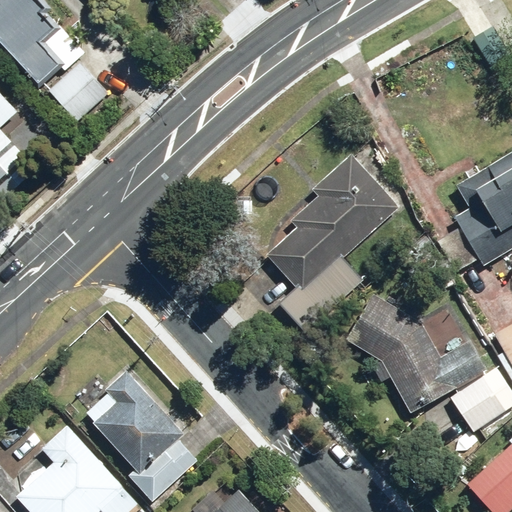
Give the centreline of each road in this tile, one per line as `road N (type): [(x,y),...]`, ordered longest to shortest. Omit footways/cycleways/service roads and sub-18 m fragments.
road 1 (residential): [(364,511),(98,210)]
road 2 (tertiary): [(360,0),(227,93),(98,210)]
road 3 (tertiary): [(98,210),(0,301)]
